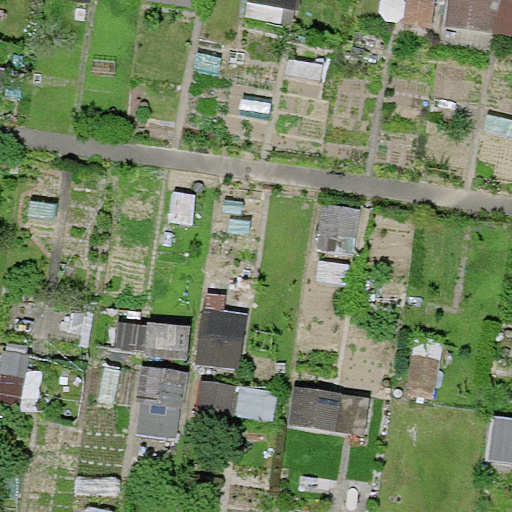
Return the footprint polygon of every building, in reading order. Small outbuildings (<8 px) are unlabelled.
[(362,210),(323,204),(319,233),(358,238),(362,210)] [(303,236),(271,231),(268,251),(300,256),(303,236)] [(349,266),(318,261),(315,279),(346,284),(349,266)] [(194,265),(180,264),(179,277),(193,279),(194,265)] [(249,314),(205,308),(197,365),(241,371),(249,314)] [(192,329),(150,324),(146,358),(188,363),(192,329)] [(446,342),(417,337),(406,390),(435,395),(446,342)] [(29,356),(3,352),(0,372),(0,375),(25,380),(29,356)] [(188,374),(141,367),(136,403),(141,404),(180,409),(183,409),(188,374)] [(25,380),(0,375),(0,406),(20,410),(25,380)] [(236,387),(200,382),(196,410),(232,416),(236,387)] [(279,394),(236,387),(232,416),(231,418),(274,424),(279,394)] [(295,389),(289,426),(336,433),(342,396),(295,389)] [(371,400),(342,396),(336,433),(365,437),(371,400)] [(180,409),(141,404),(137,433),(176,439),(180,409)] [(511,418),(494,417),(488,462),(511,465),(511,418)]
